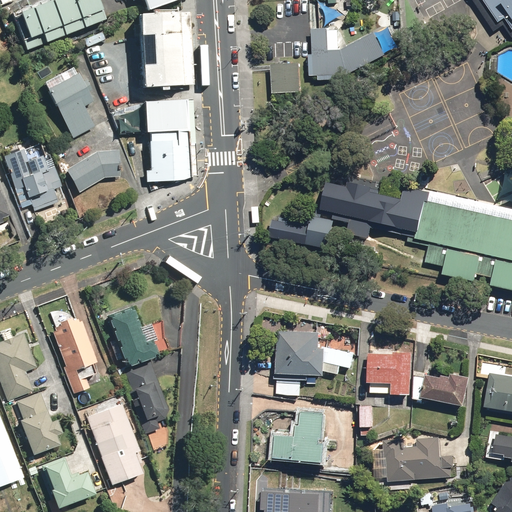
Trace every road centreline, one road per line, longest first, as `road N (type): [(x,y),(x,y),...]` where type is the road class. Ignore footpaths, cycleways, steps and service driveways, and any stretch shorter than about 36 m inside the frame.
road 1 (residential): [(511,327),(232,276)]
road 2 (tertiary): [(223,511),(232,276)]
road 3 (tertiary): [(227,202),(216,0)]
road 4 (tertiary): [(156,228),(0,288)]
